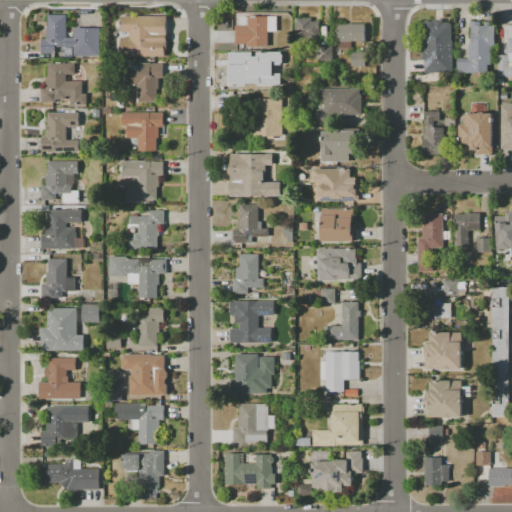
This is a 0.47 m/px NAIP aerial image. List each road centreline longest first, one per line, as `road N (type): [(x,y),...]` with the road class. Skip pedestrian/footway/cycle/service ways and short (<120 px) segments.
road 1 (residential): [(394,84),(394,511)]
road 2 (residential): [(197,109),(197,511)]
road 3 (residential): [(7,0),(8,352)]
